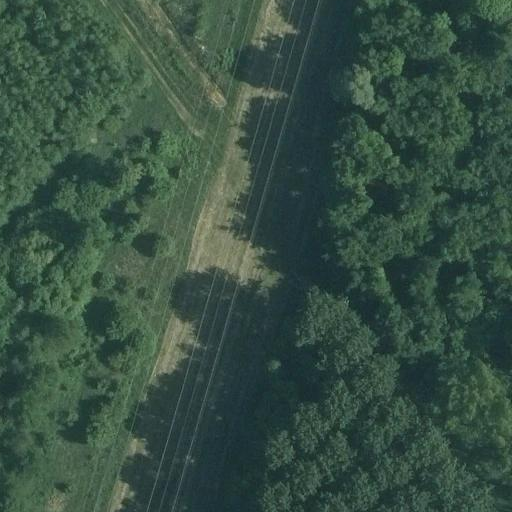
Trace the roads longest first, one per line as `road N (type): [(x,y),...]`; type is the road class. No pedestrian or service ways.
road 1 (track): [(103,0),(461,511)]
road 2 (track): [(395,418),(511,336)]
